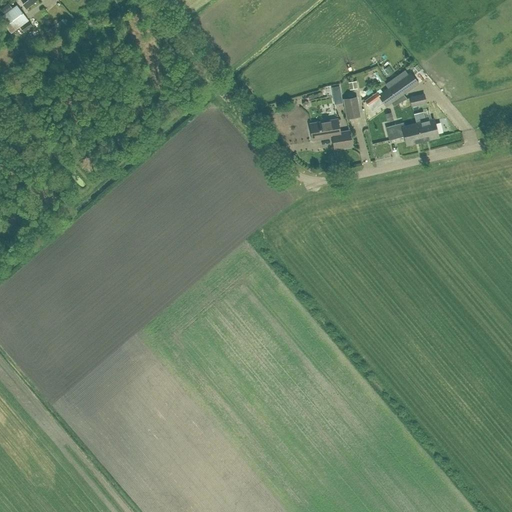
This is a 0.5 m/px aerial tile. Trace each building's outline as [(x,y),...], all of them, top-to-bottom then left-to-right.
[(18,7),(1,20),(10,32),(27,19),(18,7)] [(31,24),(28,20),(19,27),(22,31),(31,24)] [(426,69),(416,74),(422,85),(432,79),(426,69)] [(365,101),(369,106),(380,98),(386,106),(418,83),(410,73),(379,95),(377,93),(365,101)] [(410,98),(412,107),(425,103),(423,94),(410,98)] [(343,98),(346,119),(359,117),(356,96),(343,98)] [(387,122),(393,120),(391,112),(385,114),(387,122)] [(335,149),(351,146),(348,131),(339,133),(337,119),(310,124),(313,140),(333,137),(335,149)] [(425,121),(416,123),(421,142),(438,137),(437,134),(442,133),(440,123),(435,124),(434,119),(425,121)] [(421,142),(416,123),(404,126),(403,123),(386,128),(389,140),(404,136),(406,145),(421,142)]
